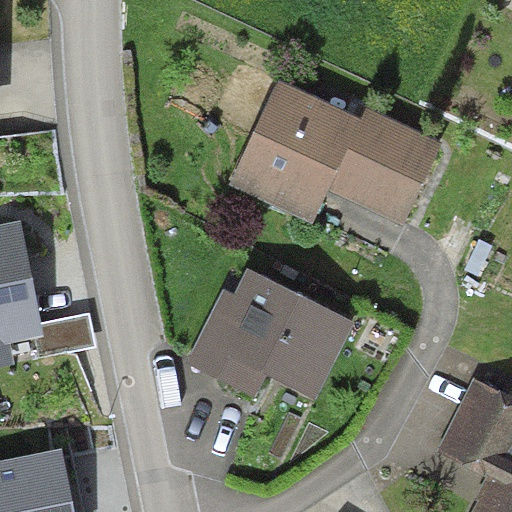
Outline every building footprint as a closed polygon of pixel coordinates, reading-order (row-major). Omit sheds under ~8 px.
[(229,185),(314,225),(330,190),(404,224),(442,144),(367,109),(362,119),(279,80),(229,185)] [(20,225),(0,229),(0,365),(15,362),(11,344),(44,337),(20,225)] [(354,322),(247,268),(235,293),(224,288),(186,363),(255,397),(267,374),(316,399),(354,322)] [(511,511),(511,397),(476,379),(439,452),(487,477),(476,499),(479,500),(473,511),(511,511)] [(0,511),(69,511),(57,453),(0,464),(0,511)]
